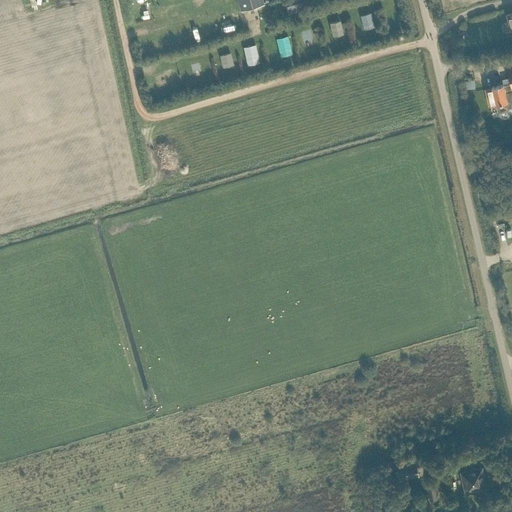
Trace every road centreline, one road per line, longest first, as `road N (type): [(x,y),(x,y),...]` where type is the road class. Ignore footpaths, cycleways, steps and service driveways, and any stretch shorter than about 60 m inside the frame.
road 1 (track): [(430,43),(157,117),(139,110),(114,0)]
road 2 (unclassified): [(511,396),(420,0)]
